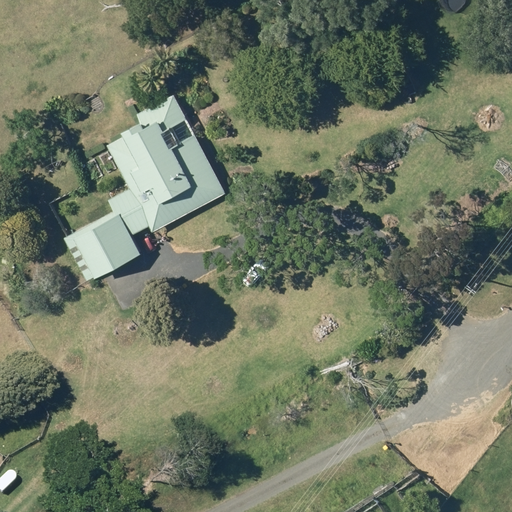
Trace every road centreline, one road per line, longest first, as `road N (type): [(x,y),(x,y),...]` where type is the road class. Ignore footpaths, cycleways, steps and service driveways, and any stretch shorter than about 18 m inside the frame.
road 1 (track): [(223,511),(382,431)]
road 2 (unclassified): [(382,431),(491,356),(511,329)]
